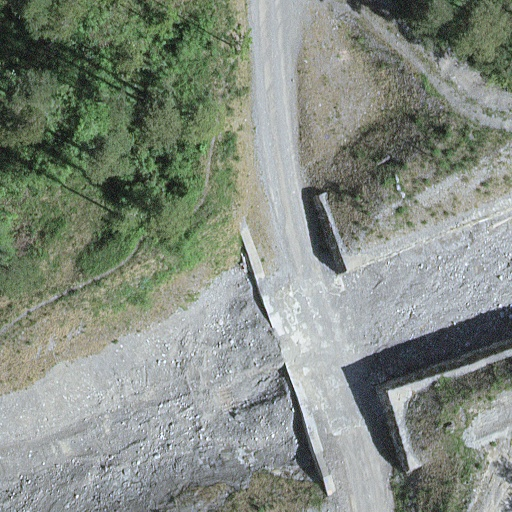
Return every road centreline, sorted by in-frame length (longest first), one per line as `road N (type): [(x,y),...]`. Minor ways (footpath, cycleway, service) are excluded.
road 1 (track): [(369,511),(364,462),(292,231),(274,142),(261,0)]
road 2 (track): [(362,0),(396,20),(460,91),(511,103)]
